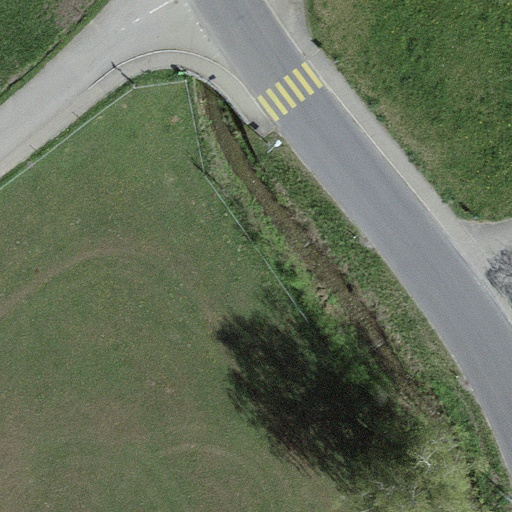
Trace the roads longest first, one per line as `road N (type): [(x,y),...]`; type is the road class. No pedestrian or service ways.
road 1 (unclassified): [(470,324),(226,0)]
road 2 (unclassified): [(171,0),(121,30),(0,132)]
